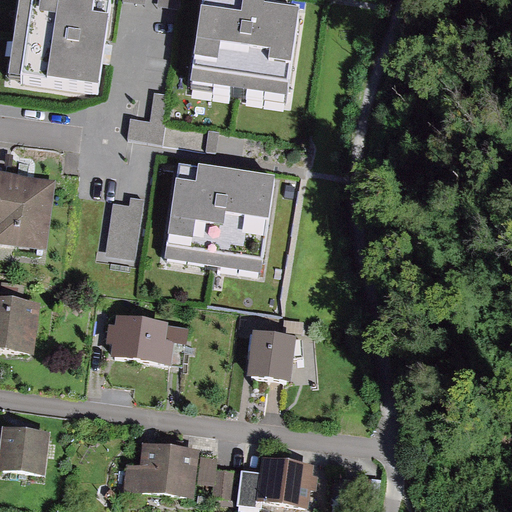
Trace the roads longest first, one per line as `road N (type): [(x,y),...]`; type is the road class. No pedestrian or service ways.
road 1 (track): [(397,493),(352,219),(380,64),(402,0)]
road 2 (residential): [(390,445),(0,398)]
